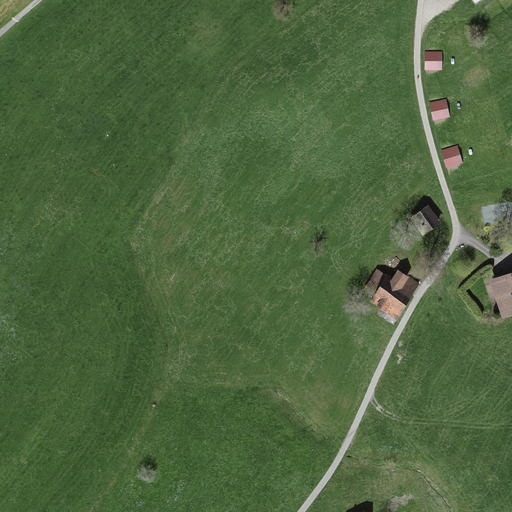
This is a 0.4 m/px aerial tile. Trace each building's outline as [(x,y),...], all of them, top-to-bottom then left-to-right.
[(496,73),(511,63),(502,48),(486,59),(496,73)] [(442,52),(424,52),(424,70),(441,70),(442,52)] [(459,79),(443,89),(453,104),(468,94),(459,79)] [(428,103),(432,121),(449,118),(445,100),(428,103)] [(457,146),(440,151),(445,169),(462,164),(457,146)] [(429,203),(410,216),(422,234),(441,220),(429,203)] [(371,296),(369,298),(398,317),(420,283),(397,268),(392,275),(378,265),(362,290),(371,296)] [(511,268),(489,276),(502,314),(511,310),(511,268)]
